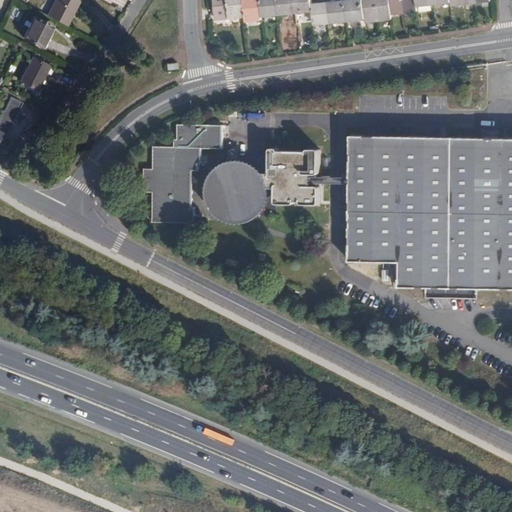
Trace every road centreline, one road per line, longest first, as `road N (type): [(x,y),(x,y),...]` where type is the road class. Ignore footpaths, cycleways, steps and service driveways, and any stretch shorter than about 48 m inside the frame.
road 1 (secondary): [(511,446),(62,215)]
road 2 (trunk): [(376,511),(0,353)]
road 3 (trunk): [(0,380),(316,511)]
road 4 (tertiary): [(203,85),(509,39)]
road 5 (residential): [(144,0),(1,172)]
road 6 (tertiary): [(62,215),(99,153),(131,120),(203,85)]
